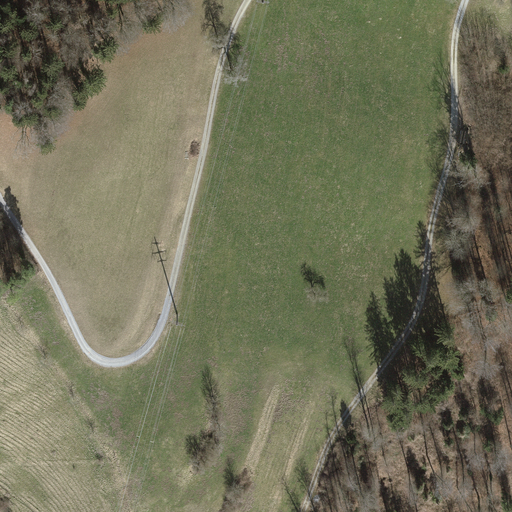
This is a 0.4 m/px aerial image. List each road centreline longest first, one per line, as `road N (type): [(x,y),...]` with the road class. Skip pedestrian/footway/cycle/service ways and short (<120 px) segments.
road 1 (track): [(251,0),(225,60),(169,312),(155,342),(132,361),(111,364),(90,354),(0,193)]
road 2 (track): [(468,0),(455,52),(459,127),(420,322),(344,424),(308,511)]
